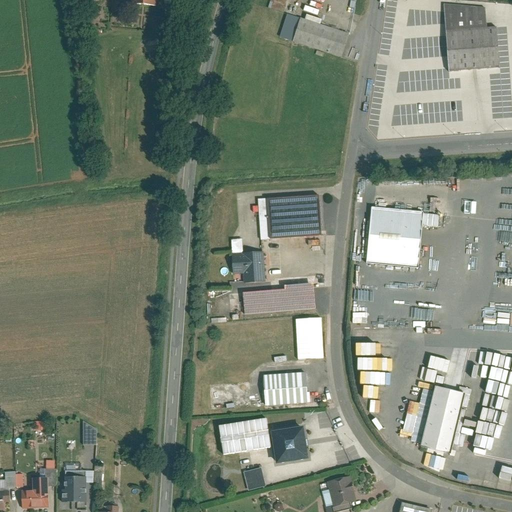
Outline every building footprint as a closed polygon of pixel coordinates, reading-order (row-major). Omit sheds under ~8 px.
[(444,5),(444,34),(483,30),(485,9),(444,5)] [(342,58),(351,34),(301,17),(292,41),(342,58)] [(448,73),(499,69),(496,29),(483,30),(444,34),(448,73)] [(321,235),(318,194),(267,197),(270,238),(321,235)] [(419,213),(371,209),(366,263),(414,268),(419,213)] [(241,239),(230,239),(231,253),(241,252),(241,239)] [(263,251),(231,253),(232,274),(243,273),(243,283),(265,282),(263,251)] [(246,315),(316,309),(314,285),(244,291),(246,315)] [(391,329),(352,331),(352,343),(391,341),(391,329)] [(387,356),(387,344),(352,345),(352,358),(387,356)] [(470,354),(467,365),(485,369),(488,359),(470,354)] [(382,359),(353,360),(354,372),(383,371),(382,359)] [(308,403),(306,371),(263,373),(265,405),(308,403)] [(251,408),(249,380),(209,383),(211,411),(251,408)] [(461,394),(434,387),(419,447),(446,453),(461,394)] [(35,421),(35,430),(46,430),(46,421),(35,421)] [(310,458),(305,424),(271,429),(276,462),(310,458)] [(96,444),(96,425),(82,425),(82,444),(96,444)] [(46,460),(45,476),(49,476),(49,486),(54,486),(55,460),(46,460)] [(266,485),(261,467),(243,472),(248,490),(266,485)] [(61,502),(85,502),(85,483),(101,483),(101,471),(61,471),(61,502)] [(0,510),(5,510),(5,502),(10,502),(9,487),(23,486),(22,472),(4,473),(4,480),(0,479),(0,510)] [(356,500),(350,476),(328,481),(334,506),(356,500)] [(19,509),(47,508),(46,477),(29,477),(30,490),(24,491),(24,499),(19,499),(19,509)] [(431,511),(432,509),(402,502),(399,511),(431,511)]
